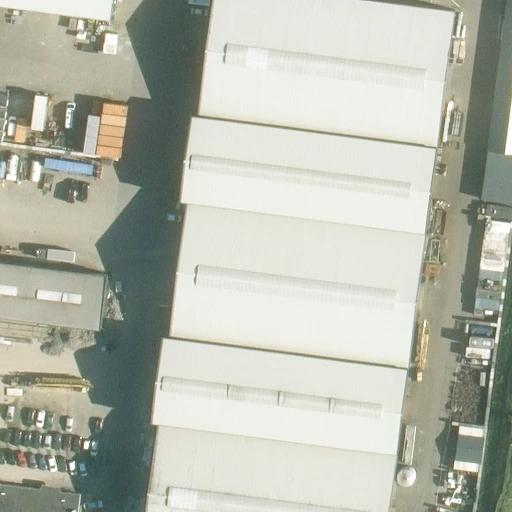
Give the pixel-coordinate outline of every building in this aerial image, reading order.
[(113,0),(40,0),(113,9),(113,0)] [(438,145),(456,11),(370,0),(213,0),(199,113),(438,145)] [(193,113),(181,200),(188,201),(427,232),(438,145),(199,113),(193,113)] [(188,201),(171,335),(410,366),(427,232),(188,201)] [(0,261),(0,317),(101,329),(108,275),(0,261)] [(164,334),(153,421),(159,422),(398,453),(410,366),(171,335),(164,334)] [(159,422),(147,511),(390,511),(398,453),(159,422)] [(0,511),(77,511),(80,494),(61,491),(60,486),(43,484),(40,489),(0,484),(0,511)]
